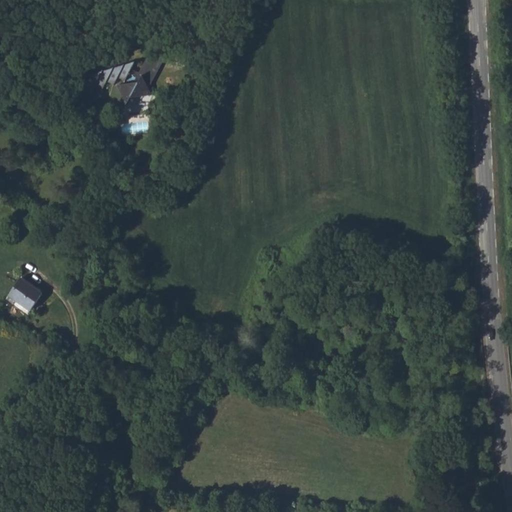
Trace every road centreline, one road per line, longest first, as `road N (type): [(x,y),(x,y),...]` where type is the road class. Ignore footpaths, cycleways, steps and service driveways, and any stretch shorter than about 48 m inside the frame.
road 1 (tertiary): [(511,473),(495,333),(477,0)]
road 2 (track): [(146,511),(205,358)]
